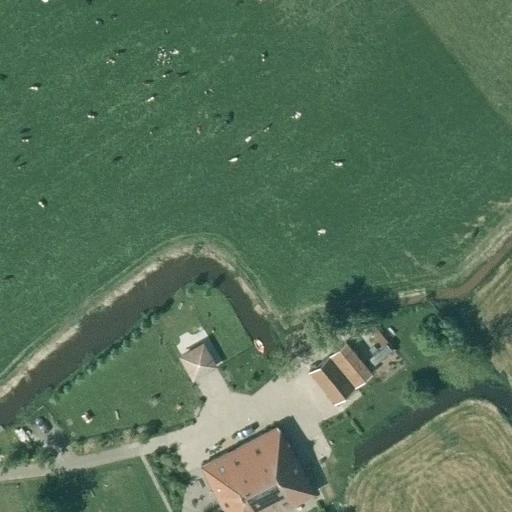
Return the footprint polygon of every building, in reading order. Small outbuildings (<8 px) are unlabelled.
[(444,337),(441,335),(438,333),(434,340),(444,346),(448,339),(444,337)] [(191,380),(216,366),(201,341),(176,355),(191,380)] [(334,403),(353,387),(366,377),(340,346),(309,372),(334,403)] [(251,372),(259,366),(254,359),(246,365),(251,372)] [(272,511),(315,489),(288,440),(283,443),(274,426),(199,467),(221,509),(218,510),(217,509),(210,511),(272,511)]
